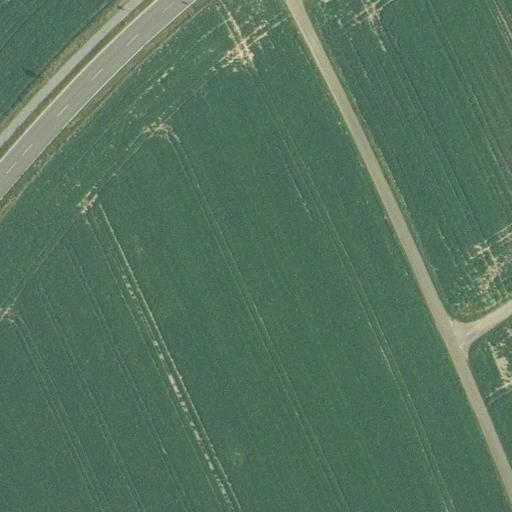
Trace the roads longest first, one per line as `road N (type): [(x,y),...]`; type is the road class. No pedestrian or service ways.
road 1 (track): [(511,492),(367,150),(289,0)]
road 2 (secondary): [(172,0),(0,184)]
